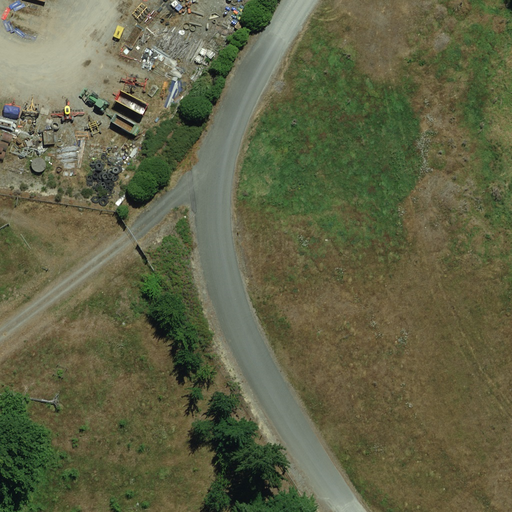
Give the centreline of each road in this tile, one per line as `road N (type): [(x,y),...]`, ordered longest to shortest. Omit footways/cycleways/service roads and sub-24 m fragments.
road 1 (unclassified): [(349,511),(237,332),(203,183),(321,0)]
road 2 (track): [(203,183),(0,333)]
